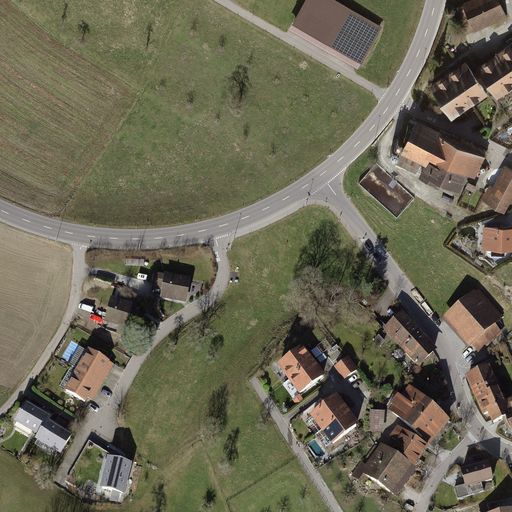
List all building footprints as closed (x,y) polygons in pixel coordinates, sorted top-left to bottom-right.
[(337,0),(302,0),(287,26),(357,68),(382,26),(337,0)] [(497,0),(473,0),(453,9),(464,33),(472,30),(474,34),(506,20),(497,0)] [(511,42),(470,71),(486,95),(489,100),(511,85),(511,42)] [(428,86),(450,119),(486,95),(470,71),(464,62),(428,86)] [(411,118),(396,149),(401,152),(395,164),(415,175),(414,177),(452,196),(464,172),(473,177),(482,158),(436,136),(438,131),(411,118)] [(393,151),(391,151),(389,152),(388,154),(388,157),(389,159),(391,160),(393,160),(395,159),(396,158),(397,156),(397,153),(395,152),(393,151)] [(491,188),(485,198),(504,208),(511,193),(511,169),(508,167),(495,190),(491,188)] [(476,188),(467,183),(464,189),(473,194),(476,188)] [(511,248),(511,227),(486,226),(485,247),(511,248)] [(158,270),(154,295),(185,301),(190,276),(158,270)] [(480,290),(449,317),(468,339),(479,352),(500,334),(493,326),(503,317),(480,290)] [(111,297),(106,317),(130,323),(136,303),(111,297)] [(399,312),(381,330),(399,349),(417,331),(399,312)] [(417,368),(435,350),(417,331),(399,349),(417,368)] [(300,346),(274,365),(285,380),(311,360),(300,346)] [(87,347),(76,368),(98,380),(109,359),(87,347)] [(347,356),(332,367),(342,380),(357,370),(347,356)] [(296,395),(323,375),(311,360),(285,380),(296,395)] [(64,389),(86,401),(98,380),(76,368),(64,389)] [(511,401),(508,403),(505,405),(489,368),(468,378),(484,415),(489,412),(494,423),(504,418),(506,417),(511,430),(511,401)] [(406,386),(385,410),(427,445),(447,421),(406,386)] [(345,410),(334,396),(307,416),(318,430),(345,410)] [(26,399),(14,419),(37,434),(47,418),(50,414),(26,399)] [(345,410),(318,430),(329,446),(356,425),(345,410)] [(383,411),(369,411),(367,431),(371,432),(370,437),(379,438),(380,433),(382,433),(383,411)] [(58,454),(72,433),(47,418),(37,434),(34,439),(58,454)] [(426,448),(394,426),(386,438),(394,443),(389,450),(413,467),(426,448)] [(360,462),(349,476),(357,482),(362,475),(394,498),(415,469),(413,467),(389,450),(379,443),(363,464),(360,462)] [(108,456),(101,488),(125,494),(133,462),(108,456)] [(486,462),(458,471),(463,485),(453,487),(457,499),(482,491),(480,484),(492,481),(486,462)]
